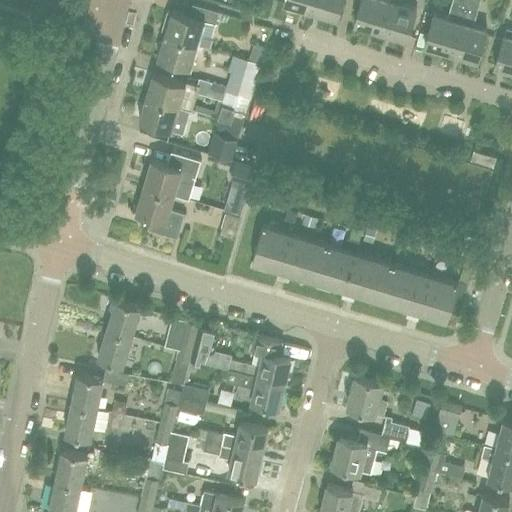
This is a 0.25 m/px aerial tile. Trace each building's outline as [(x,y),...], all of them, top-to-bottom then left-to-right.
[(311,9),(313,0),(284,0),(284,1),(311,9)] [(342,0),(313,0),(311,9),(337,17),(342,0)] [(380,31),(389,0),(361,0),(355,23),(380,31)] [(417,7),(403,3),(404,0),(389,0),(380,31),(407,39),(417,7)] [(451,52),(466,0),(452,0),(448,17),(434,13),(424,44),(451,52)] [(487,29),(473,25),(481,0),(466,0),(451,52),(478,60),(487,29)] [(172,9),(165,33),(198,43),(198,42),(210,46),(213,37),(200,33),(204,19),(215,23),(219,11),(192,3),(189,14),(172,9)] [(511,29),(507,28),(505,34),(496,65),(511,70),(511,29)] [(191,66),(198,43),(165,33),(158,56),(191,66)] [(254,44),(250,58),(262,62),(266,48),(254,44)] [(257,77),(262,62),(250,58),(245,73),(257,77)] [(253,93),(257,77),(245,73),(231,69),(226,85),(253,93)] [(153,72),(146,95),(179,105),(186,81),(153,72)] [(247,111),(253,93),(226,85),(223,97),(217,96),(214,106),(192,99),(189,108),(217,117),(230,121),(242,124),(247,111)] [(172,129),(179,105),(146,95),(139,119),(172,129)] [(260,121),(266,100),(255,96),(249,118),(260,121)] [(271,124),(277,103),(266,100),(260,121),(271,124)] [(281,127),(288,106),(277,103),(271,124),(281,127)] [(292,131),(299,109),(288,106),(281,127),(292,131)] [(303,134),(309,113),(299,109),(292,131),(303,134)] [(314,137),(320,116),(309,113),(303,134),(314,137)] [(324,140),(331,119),(320,116),(314,137),(324,140)] [(335,144),(342,122),(331,119),(324,140),(335,144)] [(238,139),(242,124),(230,121),(226,135),(238,139)] [(346,147),(353,126),(342,122),(335,144),(346,147)] [(357,150),(363,129),(353,126),(346,147),(357,150)] [(368,153),(374,132),(363,129),(357,150),(368,153)] [(234,151),(238,139),(226,135),(215,131),(209,152),(231,159),(234,151)] [(378,157),(385,135),(374,132),(368,153),(378,157)] [(389,160),(396,139),(385,135),(378,157),(389,160)] [(400,163),(407,142),(396,139),(389,160),(400,163)] [(411,166),(417,145),(407,142),(400,163),(411,166)] [(422,170),(428,148),(417,145),(411,166),(422,170)] [(432,173),(439,152),(428,148),(422,170),(432,173)] [(494,166),(497,156),(474,149),(471,159),(494,166)] [(151,158),(144,184),(174,193),(178,178),(193,182),(200,159),(171,150),(167,163),(151,158)] [(443,176),(450,155),(439,152),(432,173),(443,176)] [(454,180),(461,158),(450,155),(443,176),(454,180)] [(465,183),(471,162),(461,158),(454,180),(465,183)] [(229,178),(248,184),(253,167),(234,161),(229,178)] [(476,186),(482,165),(471,162),(465,183),(476,186)] [(486,189),(493,168),(482,165),(476,186),(486,189)] [(254,170),(249,189),(265,193),(271,175),(254,170)] [(169,208),(174,193),(144,184),(136,210),(152,215),(148,227),(177,236),(184,212),(169,208)] [(219,234),(233,238),(234,238),(240,216),(226,212),(219,234)] [(268,264),(280,228),(263,223),(252,259),(268,264)] [(285,269),(296,233),(280,228),(268,264),(285,269)] [(456,231),(450,249),(467,254),(473,236),(456,231)] [(301,274),(312,237),(296,233),(285,269),(301,274)] [(317,279),(329,242),(312,237),(301,274),(317,279)] [(334,284),(345,247),(329,242),(317,279),(334,284)] [(350,289),(361,252),(345,247),(334,284),(350,289)] [(366,294),(378,257),(361,252),(350,289),(366,294)] [(383,299),(394,262),(378,257),(366,294),(383,299)] [(399,304),(410,267),(394,262),(383,299),(399,304)] [(416,309),(427,272),(410,267),(399,304),(416,309)] [(432,314),(443,277),(427,272),(416,309),(432,314)] [(459,282),(443,277),(432,314),(448,319),(459,282)] [(116,297),(107,327),(132,335),(142,305),(116,297)] [(193,353),(200,323),(186,319),(181,337),(171,335),(167,345),(178,349),(193,353)] [(200,326),(192,357),(205,361),(213,329),(200,326)] [(124,364),(132,335),(107,327),(98,356),(124,364)] [(292,355),(281,353),(284,339),(254,332),(254,334),(253,340),(253,343),(254,346),(257,348),(263,349),(264,350),(260,364),(232,357),(230,367),(286,380),(292,355)] [(190,362),(193,353),(178,349),(176,359),(190,362)] [(280,405),(286,380),(230,367),(227,379),(255,386),(252,398),(280,405)] [(78,372),(72,402),(98,407),(104,377),(78,372)] [(347,405),(384,414),(388,400),(379,398),(383,382),(355,375),(347,405)] [(183,391),(182,394),(207,400),(210,389),(184,383),(183,391)] [(204,412),(207,400),(182,394),(179,404),(178,404),(173,423),(174,424),(178,407),(204,413),(204,412)] [(454,435),(462,405),(442,400),(434,430),(454,435)] [(173,423),(178,404),(165,401),(160,421),(173,423)] [(92,437),(98,407),(72,402),(66,432),(92,437)] [(406,440),(410,425),(386,419),(382,433),(404,440),(406,440)] [(511,421),(503,419),(495,447),(511,451),(511,421)] [(168,444),(173,423),(160,421),(155,441),(168,444)] [(240,421),(237,434),(224,431),(224,433),(208,429),(199,427),(197,436),(264,452),(269,428),(240,421)] [(401,453),(404,440),(382,433),(361,427),(357,440),(340,436),(333,464),(360,471),(360,470),(371,473),(377,449),(386,451),(387,450),(401,453)] [(442,448),(446,435),(434,432),(432,437),(429,446),(430,447),(429,449),(429,448),(425,462),(455,470),(456,465),(440,461),(442,453),(442,448)] [(258,477),(264,452),(197,436),(196,437),(206,439),(203,449),(219,453),(219,455),(231,458),(228,470),(258,477)] [(511,484),(511,451),(495,447),(484,444),(481,457),(492,460),(487,478),(511,484)] [(63,448),(57,478),(82,483),(88,453),(63,448)] [(163,468),(186,473),(189,461),(166,456),(163,468)] [(159,463),(150,460),(141,497),(155,500),(155,499),(159,482),(163,464),(159,463)] [(454,475),(455,470),(425,462),(418,488),(432,491),(437,470),(454,475)] [(68,511),(76,511),(82,483),(57,478),(50,508),(68,511)] [(357,491),(354,490),(328,483),(319,511),(359,511),(364,496),(378,500),(382,485),(360,480),(357,491)] [(189,511),(242,511),(245,499),(206,490),(202,505),(185,501),(176,499),(174,508),(189,511)] [(483,493),(478,511),(505,511),(509,500),(483,493)] [(154,504),(155,500),(141,497),(137,511),(160,511),(162,508),(153,506),(154,504)]
